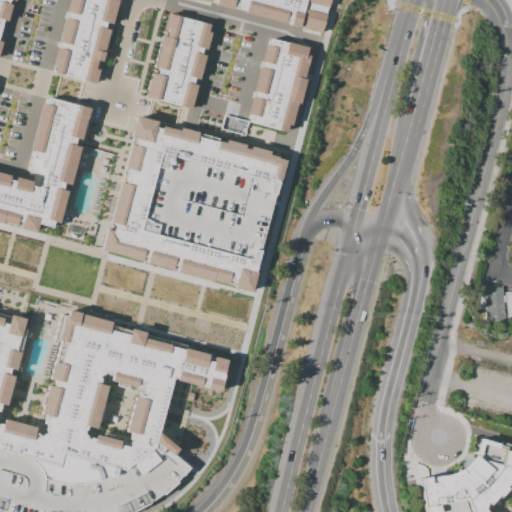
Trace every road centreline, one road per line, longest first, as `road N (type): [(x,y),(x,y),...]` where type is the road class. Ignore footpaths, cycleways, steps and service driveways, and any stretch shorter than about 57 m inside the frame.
road 1 (secondary): [(401,48),(284,511)]
road 2 (motorway): [(384,511),(380,437),(420,266),(417,250),(384,230)]
road 3 (residential): [(507,51),(441,346)]
road 4 (motorway): [(305,232),(251,437),(201,511)]
road 5 (secondary): [(328,439),(384,230)]
road 6 (motorway): [(401,48),(360,140),(305,232)]
road 7 (secondary): [(412,123),(446,0)]
